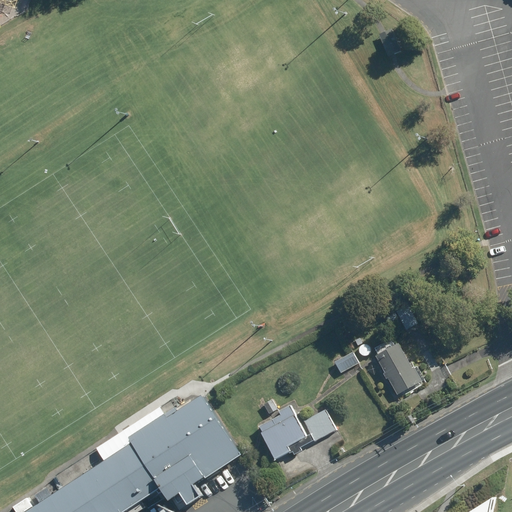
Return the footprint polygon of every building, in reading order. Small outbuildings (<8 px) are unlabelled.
[(378,35),(387,57),(391,55),(400,52),(391,30),(383,33),(378,35)] [(396,312),(406,330),(418,324),(407,306),(396,312)] [(395,313),(385,319),(388,325),(398,319),(395,313)] [(397,346),(375,358),(384,374),(383,375),(385,379),(386,378),(397,396),(421,382),(413,368),(411,369),(397,346)] [(432,371),(440,368),(430,348),(413,356),(417,365),(421,373),(430,368),(432,371)] [(353,353),(334,364),(340,374),(359,364),(353,353)] [(126,439),(129,444),(25,511),(125,511),(154,493),(156,497),(160,494),(165,503),(169,501),(176,511),(178,511),(198,500),(190,488),(238,457),(199,398),(176,413),(173,408),(126,439)] [(264,405),(268,415),(277,410),(272,401),(264,405)] [(258,428),(261,433),(259,434),(273,460),(287,453),(288,454),(291,453),(293,456),(301,452),(299,449),(313,441),(314,442),(336,431),(325,411),(303,423),(310,436),(306,438),(289,407),(279,413),(280,416),(258,428)] [(490,511),(493,503),(477,511),(490,511)]
